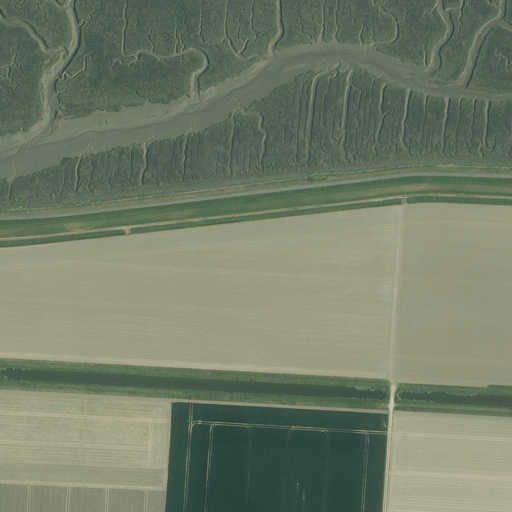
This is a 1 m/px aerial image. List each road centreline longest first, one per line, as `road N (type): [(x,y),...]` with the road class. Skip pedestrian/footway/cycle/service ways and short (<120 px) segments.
road 1 (track): [(0,240),(131,228)]
road 2 (track): [(384,511),(392,386)]
